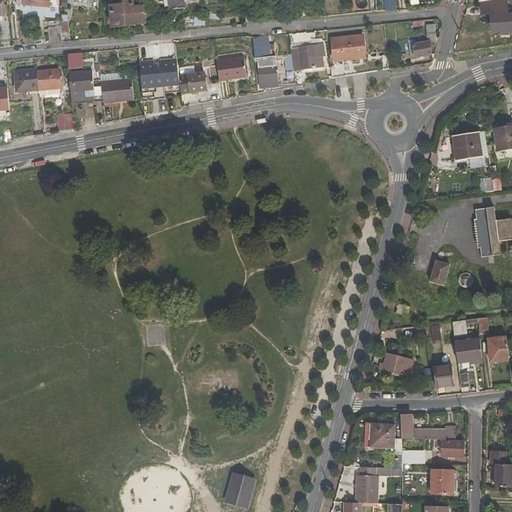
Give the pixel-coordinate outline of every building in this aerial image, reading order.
[(69,7),(67,0),(64,0),(60,1),(62,8),(69,7)] [(111,28),(146,24),(144,6),(134,6),(133,0),(122,0),(123,4),(109,5),(111,28)] [(167,0),(169,9),(184,8),(182,0),(167,0)] [(392,0),(384,1),(384,10),(393,9),(392,0)] [(506,0),(488,0),(480,1),(481,10),(489,10),(492,33),(499,33),(499,36),(508,35),(508,32),(511,31),(511,12),(508,13),(506,0)] [(61,22),(61,26),(62,37),(71,36),(70,26),(68,26),(67,21),(61,22)] [(413,59),(431,55),(429,41),(434,39),(433,25),(425,25),(426,41),(411,44),(413,59)] [(50,41),(62,40),(62,37),(61,26),(49,27),(50,41)] [(259,89),(294,84),(293,76),(292,71),(277,73),(275,57),(274,49),(279,49),(279,44),(274,45),(273,35),(254,37),(259,89)] [(362,35),(330,39),(332,61),(365,58),(362,35)] [(327,45),(290,49),(292,70),(323,67),(322,56),(328,55),(327,45)] [(247,57),(219,60),(221,79),(249,75),(247,57)] [(153,67),(139,68),(142,102),(164,99),(164,94),(180,93),(177,76),(176,65),(155,67),(153,67)] [(14,94),(39,91),(37,71),(37,69),(13,71),(14,94)] [(37,71),(39,91),(60,89),(59,69),(37,71)] [(69,74),(72,103),(93,100),(93,103),(102,102),(100,83),(99,71),(69,74)] [(204,72),(177,76),(180,93),(180,95),(206,92),(204,72)] [(294,84),(294,87),(302,85),(301,74),(293,76),(294,84)] [(102,102),(102,103),(132,101),(131,80),(100,83),(102,102)] [(0,112),(9,112),(7,90),(0,90),(0,112)] [(56,115),(58,130),(74,129),(73,113),(56,115)] [(497,152),(511,149),(511,125),(494,129),(497,152)] [(456,161),(482,157),(478,132),(453,136),(456,161)] [(480,191),(493,191),(492,178),(480,178),(480,191)] [(478,249),(480,248),(481,258),(500,255),(499,241),(511,239),(511,219),(511,218),(496,220),(494,208),(475,210),(476,219),(474,220),(478,249)] [(430,282),(444,286),(450,264),(436,260),(430,282)] [(470,286),(472,283),(472,281),(472,280),(471,276),(469,274),(466,273),(463,274),(462,275),(459,277),(459,279),(459,282),(460,284),(461,285),(464,287),(467,287),(468,287),(470,286)] [(397,312),(407,315),(409,308),(399,305),(397,312)] [(479,335),(488,334),(487,318),(477,319),(479,335)] [(454,337),(467,335),(465,321),(452,322),(454,337)] [(506,337),(488,339),(490,354),(496,353),(497,362),(508,361),(506,337)] [(483,360),(480,339),(455,342),(458,363),(483,360)] [(413,360),(388,353),(384,364),(380,363),(378,369),(409,377),(413,360)] [(435,388),(454,386),(452,366),(433,367),(434,375),(435,388)] [(470,387),(468,373),(459,374),(461,388),(470,387)] [(413,430),(412,415),(401,415),(402,439),(446,439),(446,430),(413,430)] [(370,433),(372,434),(372,447),(394,449),(395,426),(371,424),(370,433)] [(442,456),(463,457),(464,442),(443,441),(442,456)] [(424,464),(424,451),(402,451),(402,455),(402,464),(424,464)] [(491,464),(496,464),(495,487),(511,488),(511,482),(511,464),(506,465),(506,451),(491,451),(491,464)] [(402,455),(393,455),(393,468),(403,468),(402,464),(402,455)] [(375,504),(378,504),(379,476),(376,476),(376,468),(360,467),(360,475),(357,475),(356,503),(362,504),(375,504)] [(393,468),(392,468),(391,476),(403,477),(403,468),(393,468)] [(432,494),(453,495),(454,471),(432,471),(432,494)] [(231,472),(226,505),(251,509),(256,476),(231,472)] [(344,511),(361,511),(362,504),(356,503),(345,503),(344,511)]
